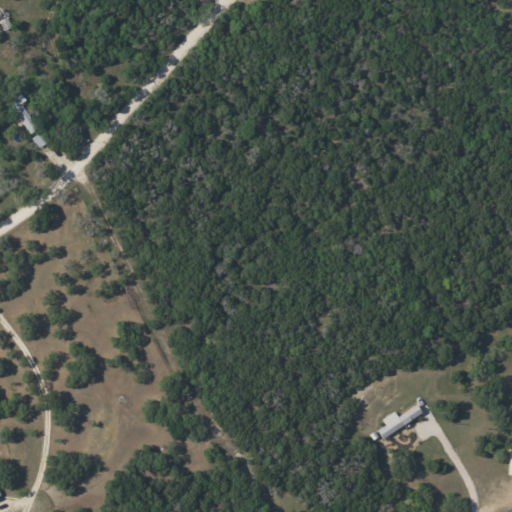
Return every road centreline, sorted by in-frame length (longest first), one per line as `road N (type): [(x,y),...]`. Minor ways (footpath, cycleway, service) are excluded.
road 1 (track): [(82,163),(201,406),(299,511)]
road 2 (residential): [(0,231),(67,181),(227,0)]
